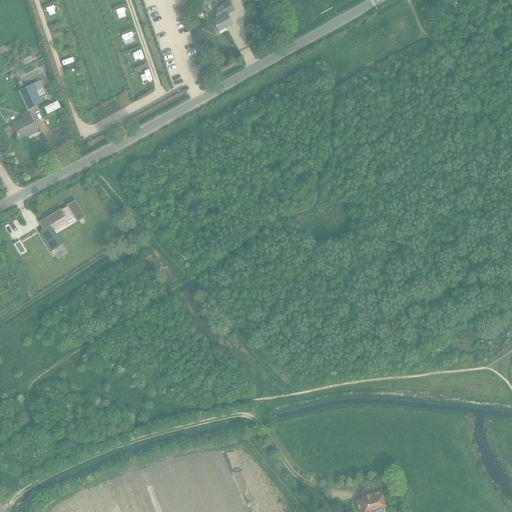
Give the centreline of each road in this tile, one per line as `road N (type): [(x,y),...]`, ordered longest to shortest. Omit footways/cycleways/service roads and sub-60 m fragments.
road 1 (tertiary): [(0,206),(375,0)]
road 2 (track): [(36,0),(76,120),(91,129),(109,125)]
road 3 (track): [(116,122),(147,106),(156,91),(128,0)]
